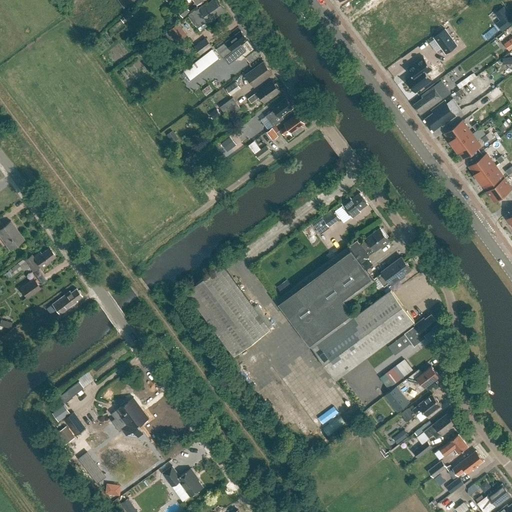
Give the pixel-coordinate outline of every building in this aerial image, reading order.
[(117,0),(123,8),(127,6),(122,0),(117,0)] [(207,2),(199,8),(184,19),(189,25),(193,22),(196,25),(202,20),(205,23),(209,20),(209,22),(219,15),(218,14),(225,9),(218,0),(213,0),(208,4),(207,2)] [(185,5),(177,11),(182,18),(190,11),(185,5)] [(500,21),(509,14),(503,6),(494,13),(500,21)] [(129,12),(122,17),(126,21),(132,16),(129,12)] [(502,31),(511,23),(511,17),(509,14),(500,21),(496,23),(502,31)] [(187,35),(179,23),(168,30),(177,42),(187,35)] [(445,28),(433,37),(445,54),(457,45),(445,28)] [(241,31),(217,49),(224,58),(233,51),(234,53),(240,48),(240,45),(245,42),(244,40),(246,38),(241,31)] [(206,37),(194,46),(201,55),(213,46),(206,37)] [(499,57),(503,67),(511,63),(511,56),(510,53),(499,57)] [(432,68),(423,57),(412,65),(409,68),(408,68),(408,69),(412,75),(406,80),(415,92),(432,79),(427,72),(432,68)] [(254,86),(272,73),(264,61),(246,75),(254,86)] [(205,80),(219,70),(214,64),(201,74),(205,80)] [(203,81),(191,65),(178,75),(191,91),(203,81)] [(273,80),(248,98),(251,103),(259,98),(258,96),(259,95),(264,102),(280,90),(273,80)] [(235,81),(226,88),(231,95),(240,88),(235,81)] [(421,111),(423,113),(444,97),(436,87),(435,88),(434,86),(421,96),(422,98),(413,105),(419,112),(421,111)] [(498,89),(490,95),(493,100),(502,93),(498,89)] [(227,117),(240,108),(233,98),(220,106),(220,107),(207,117),(210,121),(224,112),(227,117)] [(273,126),(283,119),(281,116),(293,108),(286,98),(273,107),(274,109),(266,115),(273,126)] [(455,114),(461,109),(453,98),(447,103),(445,100),(432,110),(433,112),(424,119),(432,131),(442,124),(443,125),(456,115),(455,114)] [(493,115),(499,111),(492,102),(486,106),(493,115)] [(254,132),(264,124),(257,114),(239,128),(246,137),(254,131),(254,132)] [(292,133),(304,123),(297,114),(285,123),(286,125),(281,130),(285,135),(290,131),(292,133)] [(471,133),(462,120),(445,133),(454,146),(471,133)] [(272,128),(267,132),(273,139),(278,135),(272,128)] [(172,141),(176,139),(172,130),(167,132),(172,141)] [(471,133),(454,146),(463,158),(481,145),(471,133)] [(226,151),(235,143),(228,135),(219,143),(226,151)] [(247,143),(251,152),(258,149),(254,140),(247,143)] [(259,160),(271,152),(266,145),(260,149),(255,154),(259,160)] [(487,153),(469,166),(477,178),(495,165),(487,153)] [(495,165),(477,178),(486,189),(503,176),(495,165)] [(503,176),(486,189),(495,201),(511,188),(503,176)] [(361,212),(360,210),(368,204),(360,193),(351,199),(350,197),(342,203),(353,217),(361,212)] [(335,211),(334,212),(332,209),(312,223),(320,234),(329,227),(329,226),(340,218),(335,211)] [(0,235),(10,249),(24,239),(11,221),(3,227),(0,223),(0,235)] [(389,240),(380,228),(366,239),(359,243),(369,255),(375,250),(375,251),(389,240)] [(346,301),(374,280),(361,263),(365,260),(366,258),(368,258),(369,255),(359,243),(357,240),(350,245),(351,246),(276,301),(336,379),(414,321),(391,289),(356,316),(346,301)] [(49,263),(48,262),(55,256),(49,248),(41,253),(40,251),(34,255),(33,254),(25,260),(33,271),(40,267),(41,269),(49,263)] [(402,257),(381,272),(382,273),(377,276),(384,286),(389,282),(392,285),(405,275),(404,274),(411,269),(402,257)] [(29,266),(23,258),(17,262),(18,263),(11,268),(15,273),(22,268),(23,270),(29,266)] [(270,329),(222,263),(186,290),(234,356),(270,329)] [(33,278),(19,288),(21,291),(17,294),(22,300),(26,297),(27,299),(41,288),(33,278)] [(278,288),(282,294),(288,290),(283,284),(278,288)] [(76,303),(74,301),(82,296),(76,288),(70,293),(69,291),(52,304),(44,310),(48,316),(56,310),(59,315),(76,303)] [(425,319),(424,318),(416,325),(405,333),(414,346),(426,337),(424,335),(430,330),(429,329),(438,322),(432,314),(425,319)] [(1,315),(0,317),(0,329),(5,332),(11,321),(1,315)] [(39,331),(49,324),(45,319),(35,326),(39,331)] [(394,384),(413,370),(404,359),(385,373),(394,384)] [(418,369),(406,378),(413,387),(415,385),(419,390),(424,386),(424,387),(439,375),(431,366),(422,373),(418,369)] [(76,378),(82,386),(92,379),(86,370),(76,378)] [(57,394),(62,401),(81,387),(76,380),(57,394)] [(410,402),(397,385),(384,395),(397,411),(410,402)] [(418,406),(412,411),(420,421),(441,405),(433,394),(418,406)] [(137,436),(142,432),(138,426),(149,418),(134,397),(116,410),(126,424),(122,427),(128,434),(137,436)] [(50,412),(55,420),(68,412),(62,404),(50,412)] [(333,407),(316,415),(320,422),(336,413),(333,407)] [(402,413),(408,421),(414,417),(407,408),(402,413)] [(86,428),(74,412),(63,420),(75,436),(86,428)] [(444,434),(449,431),(447,429),(455,423),(448,414),(435,424),(425,431),(430,437),(434,434),(437,438),(444,433),(444,434)] [(329,436),(346,424),(341,416),(324,429),(329,436)] [(113,421),(106,427),(111,434),(119,429),(113,421)] [(397,443),(408,435),(404,429),(393,437),(397,443)] [(458,433),(449,440),(450,441),(440,448),(446,455),(455,448),(459,453),(468,446),(458,433)] [(418,458),(432,447),(427,440),(413,451),(418,458)] [(477,465),(484,460),(477,450),(476,449),(452,467),(450,465),(447,467),(446,467),(448,470),(448,471),(454,479),(458,475),(458,476),(465,470),(467,473),(472,469),(473,470),(478,466),(477,465)] [(446,467),(447,467),(442,460),(428,470),(433,477),(446,467)] [(89,464),(84,467),(89,473),(94,470),(89,464)] [(190,496),(203,486),(196,476),(196,475),(191,468),(179,477),(177,475),(178,474),(172,466),(163,473),(172,486),(179,481),(190,496)] [(451,493),(464,483),(459,477),(446,486),(451,493)] [(488,495),(484,498),(481,495),(476,499),(478,502),(477,503),(484,511),(488,511),(497,505),(497,506),(511,495),(502,484),(488,495)] [(130,494),(118,503),(125,511),(137,511),(141,509),(130,494)] [(431,506),(437,502),(434,498),(428,502),(431,506)] [(444,511),(442,509),(437,511),(472,511),(470,508),(469,509),(464,501),(455,508),(458,511),(444,511)] [(511,511),(511,503),(507,508),(505,506),(497,511),(511,511)]
